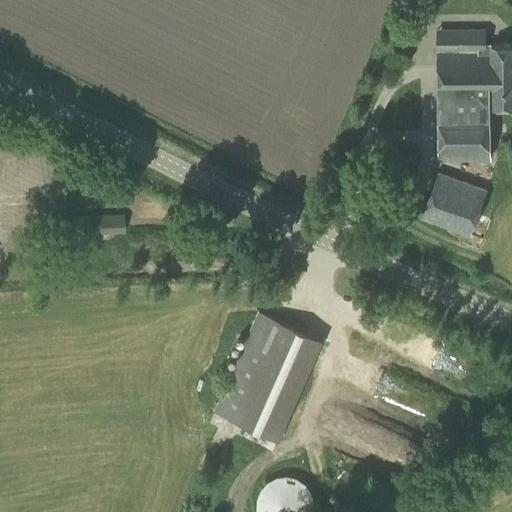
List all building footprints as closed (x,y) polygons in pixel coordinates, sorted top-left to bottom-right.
[(511,43),(486,43),(486,27),(437,28),(437,49),(435,49),(437,83),(438,159),(490,159),(489,83),(490,83),(490,105),(511,104),(511,43)] [(470,235),(487,188),(438,170),(427,200),(393,188),(387,206),(421,218),(421,217),(470,235)] [(75,233),(124,232),(123,213),(73,215),(75,233)] [(323,338),(258,310),(214,410),(279,438),(323,338)] [(338,378),(410,407),(407,415),(443,429),(455,400),(416,384),(412,393),(404,390),(409,378),(348,354),(338,378)] [(312,511),(313,510),(314,505),(314,501),(313,496),(312,492),(309,487),(307,484),(303,480),(299,478),(295,476),(290,475),(286,474),(281,475),(276,476),(271,478),(267,481),(264,484),(261,488),(259,493),(258,498),(257,503),(257,507),(258,511),(312,511)]
